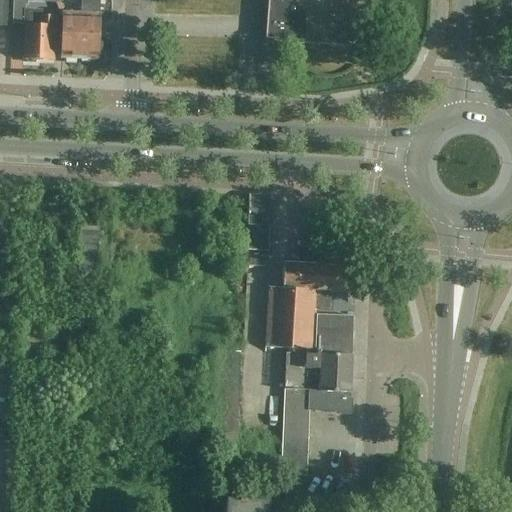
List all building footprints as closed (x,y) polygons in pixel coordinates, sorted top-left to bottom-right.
[(99,1),(84,0),(80,0),(80,14),(63,13),(62,57),(63,58),(63,59),(78,59),(78,58),(92,59),(97,54),(99,15),(98,15),(99,1)] [(299,44),(303,45),(304,40),(348,43),(348,44),(351,44),(357,39),(357,36),(356,36),(358,11),(369,12),(369,6),(366,6),(366,0),(277,0),(277,4),(268,3),(265,39),(299,41),(299,44)] [(41,10),(25,10),(23,60),(25,60),(25,63),(36,63),(36,60),(54,61),(55,26),(41,25),(41,10)] [(246,250),(266,251),(269,197),(249,196),(248,196),(245,250),(246,250)] [(80,228),(78,272),(96,273),(98,229),(80,228)] [(263,267),(264,256),(248,255),(248,266),(263,267)] [(267,288),(264,348),(310,350),(312,311),(332,311),(332,292),(345,292),(346,267),(283,264),(282,289),(267,288)] [(280,476),(306,478),(308,411),(349,413),(353,317),(314,315),(311,351),(285,350),(280,476)] [(268,511),(269,502),(226,500),(225,511),(268,511)]
